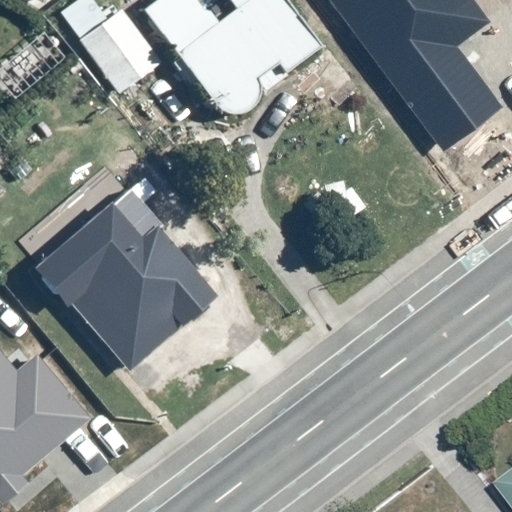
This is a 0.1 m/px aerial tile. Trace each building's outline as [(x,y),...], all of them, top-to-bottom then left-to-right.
[(25,0),(44,11),(49,0),(25,0)] [(106,18),(92,0),(71,0),(57,11),(117,92),(159,61),(120,7),(106,18)] [(138,0),(129,6),(211,118),(314,49),(279,0),(222,0),(225,5),(201,21),(184,0),(138,0)] [(330,0),(444,152),(504,107),(459,47),(492,22),(475,0),(330,0)] [(60,61),(37,29),(0,55),(0,89),(7,99),(60,61)] [(201,294),(106,186),(18,255),(111,364),(201,294)] [(0,355),(0,498),(90,425),(33,359),(17,373),(0,355)] [(511,472),(498,483),(511,500),(511,472)]
